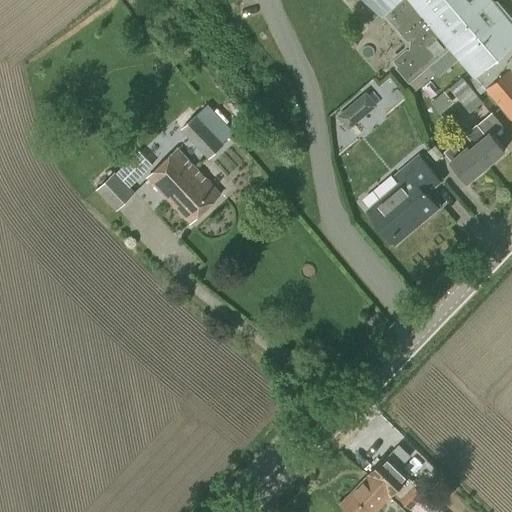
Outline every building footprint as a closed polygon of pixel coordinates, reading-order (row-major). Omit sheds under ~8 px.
[(366,0),(381,16),(384,13),(407,40),(410,40),(410,48),(406,48),(393,60),(398,65),(396,67),(416,91),(436,73),(429,65),(449,47),(474,76),(476,74),(487,87),(486,87),(511,117),(511,23),(492,0),(366,0)] [(483,102),(462,77),(450,88),(470,113),(483,102)] [(444,91),(431,102),(441,113),(454,102),(444,91)] [(370,111),(371,111),(378,105),(366,92),(359,98),(370,111)] [(473,112),(478,121),(493,112),(487,103),(473,112)] [(349,129),(357,123),(345,109),(338,116),(349,129)] [(99,130),(89,114),(84,117),(73,124),(84,140),(99,130)] [(209,158),(223,143),(195,114),(180,129),(193,143),(209,158)] [(484,132),(477,123),(465,133),(472,142),(469,145),(467,143),(463,145),(466,149),(482,169),(506,148),(488,128),(484,132)] [(482,169),(466,149),(462,152),(455,144),(446,152),(453,160),(451,162),(468,181),(482,169)] [(436,161),(443,155),(435,145),(427,151),(436,161)] [(190,222),(220,193),(178,149),(148,178),(190,222)] [(395,242),(437,205),(428,190),(440,180),(419,156),(402,171),(407,177),(368,211),(395,242)] [(116,211),(135,193),(115,171),(96,189),(116,211)] [(362,429),(376,445),(394,428),(380,413),(362,429)] [(387,456),(371,473),(392,493),(393,493),(412,511),(434,511),(437,510),(423,496),(426,493),(416,484),(408,477),(387,456)] [(373,511),(392,493),(371,473),(341,503),(350,511),(370,511),(372,511),(373,511)] [(446,500),(457,489),(445,478),(434,489),(446,500)]
